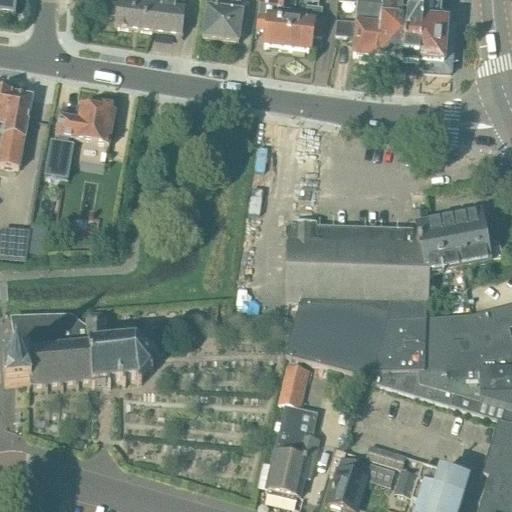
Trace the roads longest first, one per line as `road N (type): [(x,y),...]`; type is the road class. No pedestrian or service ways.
road 1 (residential): [(511,135),(42,67)]
road 2 (residential): [(175,511),(0,468)]
